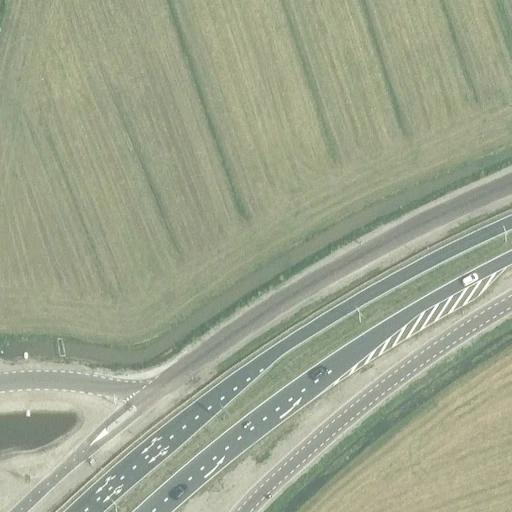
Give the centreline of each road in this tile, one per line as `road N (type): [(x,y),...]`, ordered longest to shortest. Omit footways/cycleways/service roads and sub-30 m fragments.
road 1 (unclassified): [(511,180),(337,264),(152,394),(0,383)]
road 2 (primary): [(511,221),(274,353),(81,511)]
road 3 (primary): [(151,511),(213,453),(343,356),(511,257)]
road 4 (unclassified): [(244,511),(329,429),(511,299)]
